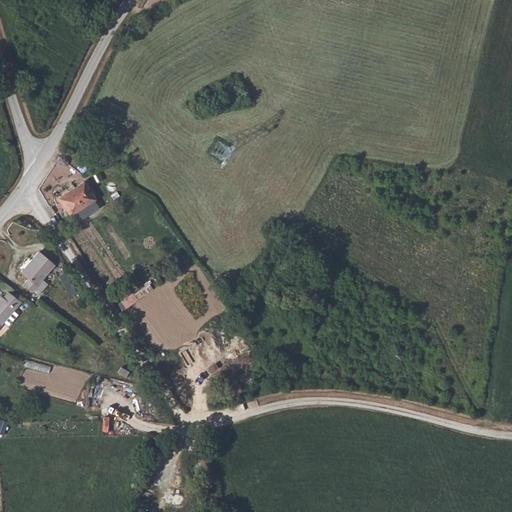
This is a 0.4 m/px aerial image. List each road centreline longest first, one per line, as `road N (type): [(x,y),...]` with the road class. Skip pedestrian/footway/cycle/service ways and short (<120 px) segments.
road 1 (track): [(19,192),(92,287),(176,430),(331,401),(511,437)]
road 2 (unclassified): [(129,0),(38,165)]
